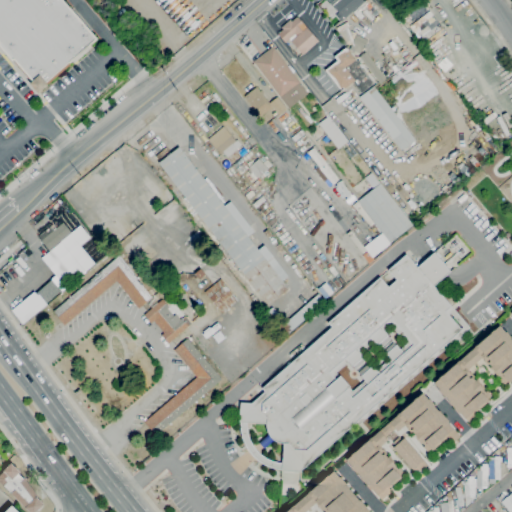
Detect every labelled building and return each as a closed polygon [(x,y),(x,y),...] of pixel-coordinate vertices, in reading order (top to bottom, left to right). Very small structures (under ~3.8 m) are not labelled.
[(0,0),(0,43),(37,87),(95,38),(63,0),(0,0)] [(344,19),(327,0),(363,0),(364,1),(344,19)] [(422,43),(409,26),(430,11),(442,28),(422,43)] [(291,41),(289,39),(285,42),(277,34),(283,29),(281,27),(289,20),(291,22),(297,17),(306,28),(318,41),(302,55),(291,41)] [(359,54),(349,49),(356,35),(368,41),(364,48),(359,54)] [(288,109),(280,97),(279,97),(253,62),(273,47),(300,82),(308,94),(288,109)] [(340,91),(324,70),(337,61),(333,57),(345,47),(348,51),(348,50),(356,60),(374,83),(361,93),(355,86),(356,85),(355,84),(349,89),(347,86),(340,91)] [(380,84),(359,57),(365,52),(387,79),(380,84)] [(401,151),(359,97),(373,86),(415,140),(401,151)] [(260,117),(244,96),(256,87),(260,91),(261,90),(264,93),(262,94),(269,103),(277,97),(286,109),(279,115),(273,107),(260,117)] [(338,149),(318,123),(328,116),(347,141),(338,149)] [(232,163),(223,153),(221,155),(208,139),(223,126),(235,141),(237,139),(242,145),(236,149),(237,150),(235,151),(240,156),(232,163)] [(251,145),(247,139),(250,137),(255,142),(251,145)] [(268,306),(158,163),(179,147),(224,206),(230,201),(254,232),(248,237),(258,250),(264,245),(288,276),(284,280),(287,283),(285,285),(287,284),(291,288),(289,290),(268,306)] [(333,185),(307,152),(313,148),(339,180),(333,185)] [(257,179),(247,168),(258,158),(268,169),(257,179)] [(390,243),(357,201),(380,184),(413,225),(390,243)] [(249,199),(245,195),(251,190),(255,194),(249,199)] [(369,227),(353,205),(357,202),(373,224),(369,227)] [(49,251),(37,236),(50,226),(53,230),(63,222),(71,232),(61,240),(61,241),(49,251)] [(362,254),(346,234),(351,231),(366,251),(362,254)] [(301,471),(301,472),(282,471),(282,469),(281,469),(280,469),(279,469),(278,469),(277,469),(276,469),(275,468),(274,468),(273,468),(272,468),(271,467),(270,467),(269,467),(268,466),(267,466),(266,465),(265,465),(264,464),(263,464),(262,463),(261,462),(260,462),(259,461),(258,461),(258,460),(257,460),(256,459),(256,458),(255,458),(254,457),(253,456),(252,455),(252,454),(251,454),(250,453),(250,452),(249,451),(248,450),(248,449),(247,448),(247,447),(246,447),(246,446),(245,445),(245,444),(245,443),(244,442),(243,441),(243,440),(243,439),(243,438),(242,437),(242,436),(242,435),(242,434),(242,433),(241,432),(241,431),(241,430),(241,429),(241,428),(241,427),(241,426),(241,425),(241,424),(241,423),(241,422),(239,422),(241,403),(251,404),(265,391),(262,388),(332,327),(328,323),(380,278),(388,287),(397,280),(388,270),(406,255),(417,267),(434,253),(450,271),(434,286),(470,327),(356,427),(354,424),(301,471)] [(138,308),(116,281),(64,326),(57,318),(58,317),(53,311),(119,255),(152,297),(138,308)] [(199,280),(194,274),(200,268),(205,274),(199,280)] [(36,294),(53,279),(62,289),(45,304),(36,294)] [(220,279),(238,300),(223,313),(204,292),(220,279)] [(155,294),(165,286),(171,294),(164,300),(168,305),(174,301),(187,317),(188,316),(193,322),(171,340),(172,340),(168,344),(161,335),(164,333),(153,321),(151,323),(144,315),(161,301),(155,294)] [(283,339),(276,331),(277,330),(264,315),(272,308),(285,323),(318,294),(325,302),(283,339)] [(432,382),(466,422),(492,401),(467,371),(481,359),(505,387),(511,381),(511,337),(508,333),(511,329),(511,323),(508,318),(432,382)] [(156,435),(144,422),(197,377),(174,350),(187,338),(222,379),(156,435)] [(406,424),(428,452),(448,437),(452,443),(460,437),(424,392),(388,421),(396,432),(406,424)] [(377,498),(405,475),(381,447),(389,440),(380,429),(345,459),(377,498)] [(418,474),(428,464),(402,438),(392,447),(418,474)] [(498,484),(499,457),(487,456),(487,463),(477,463),(476,484),(498,484)] [(0,473),(0,482),(27,511),(35,511),(45,503),(9,465),(0,473)] [(305,511),(316,503),(323,511),(370,511),(336,470),(285,511),(305,511)] [(464,482),(469,482),(468,476),(474,476),(475,497),(464,497),(464,482)] [(459,506),(455,488),(460,487),(464,505),(459,506)] [(511,511),(510,511),(501,502),(507,497),(511,492),(511,511)] [(441,511),(440,503),(448,502),(447,501),(453,500),(453,511),(441,511)]
